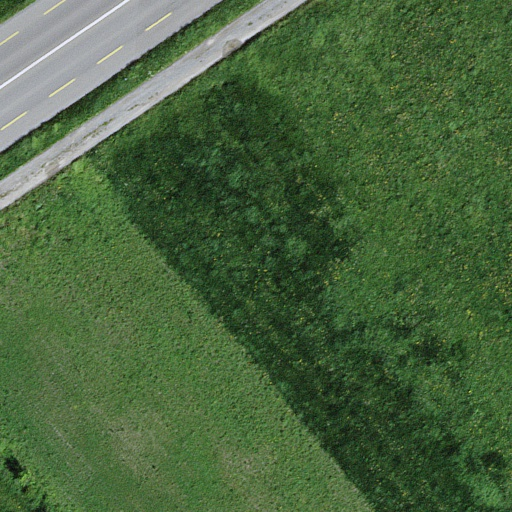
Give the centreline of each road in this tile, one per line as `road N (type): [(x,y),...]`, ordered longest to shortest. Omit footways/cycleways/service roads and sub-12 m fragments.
road 1 (track): [(0,199),(289,0)]
road 2 (primary): [(133,0),(0,90)]
